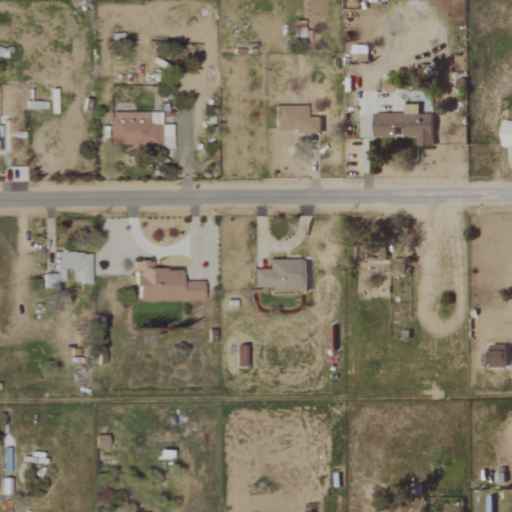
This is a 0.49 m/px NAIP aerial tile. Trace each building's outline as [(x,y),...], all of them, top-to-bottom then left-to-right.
[(351,62),(366,62),(366,45),(351,45),(351,62)] [(432,146),(432,115),(418,115),(418,104),(403,105),(403,113),(372,114),(372,137),(415,136),(416,146),(432,146)] [(319,132),(319,118),(304,118),(304,106),(273,107),(274,133),(319,132)] [(170,125),(158,125),(158,117),(151,117),(151,113),(107,113),(108,144),(130,143),(130,148),(170,148),(170,125)] [(511,120),(500,121),(500,146),(511,145),(511,120)] [(89,252),(53,254),(54,274),(41,275),(41,286),(63,285),(62,270),(78,270),(79,284),(90,284),(89,252)] [(385,259),(385,274),(404,274),(403,259),(385,259)] [(306,294),(305,260),(266,261),(266,270),(251,270),(251,288),(268,288),(268,295),(306,294)] [(200,301),(200,282),(179,282),(179,270),(150,270),(150,261),(131,262),(132,275),(133,275),(133,302),(200,301)] [(504,368),(504,346),(487,345),(487,368),(504,368)]
